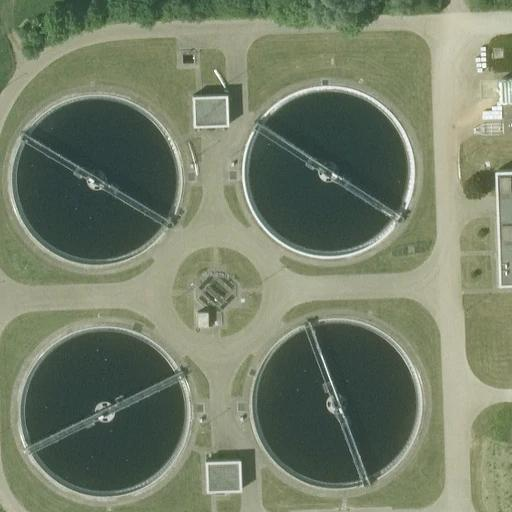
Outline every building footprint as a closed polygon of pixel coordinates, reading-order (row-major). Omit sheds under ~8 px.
[(228,94),(193,95),(194,122),(229,121),(228,94)] [(511,166),(503,166),(506,280),(511,280),(511,166)] [(507,318),(506,293),(469,294),(470,319),(507,318)] [(500,352),(511,351),(511,327),(499,329),(500,352)] [(241,457),(207,457),(207,485),(241,484),(241,457)]
